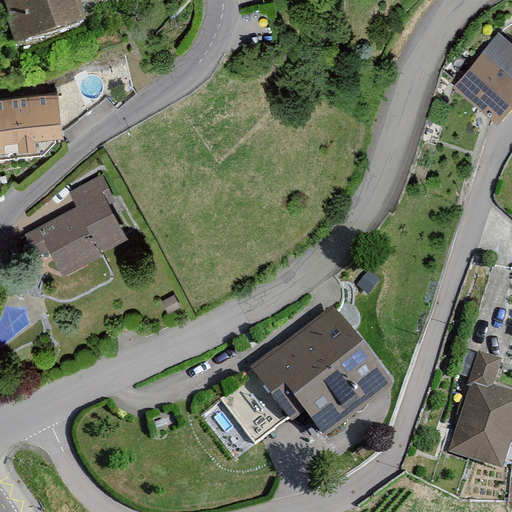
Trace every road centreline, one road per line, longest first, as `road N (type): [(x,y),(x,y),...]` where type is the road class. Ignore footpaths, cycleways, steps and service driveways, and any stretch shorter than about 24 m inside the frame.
road 1 (unclassified): [(42,412),(232,323),(311,272),(350,225),(409,75),(455,0)]
road 2 (residential): [(290,511),(357,489),(393,456),(489,155),(511,120)]
road 3 (unclassified): [(222,0),(201,59),(40,181),(0,225)]
road 4 (residential): [(42,412),(73,475),(119,511)]
